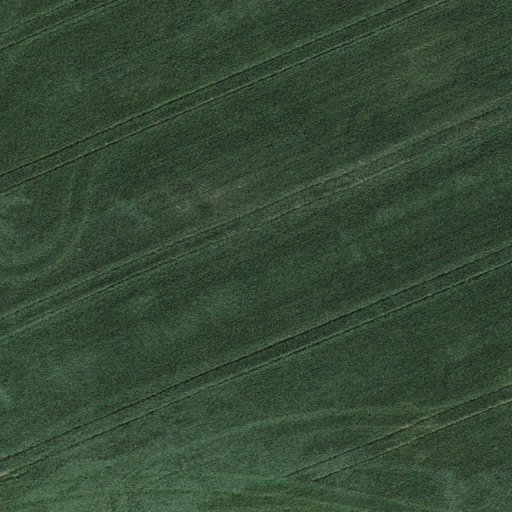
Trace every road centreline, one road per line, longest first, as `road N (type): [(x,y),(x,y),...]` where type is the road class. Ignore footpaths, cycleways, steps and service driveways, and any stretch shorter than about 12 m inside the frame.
road 1 (motorway): [(362,0),(48,511)]
road 2 (motorway): [(341,511),(511,233)]
